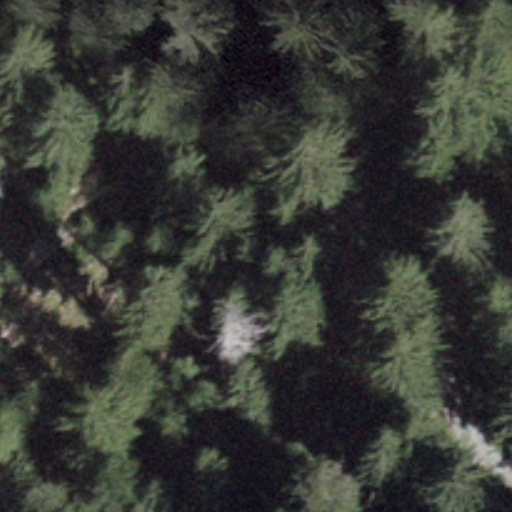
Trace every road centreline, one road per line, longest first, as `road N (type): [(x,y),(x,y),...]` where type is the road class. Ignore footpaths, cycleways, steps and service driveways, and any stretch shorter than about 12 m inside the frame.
road 1 (track): [(253,0),(300,93),(336,209),(473,435),(511,475)]
road 2 (track): [(359,0),(388,191),(466,346),(464,420)]
